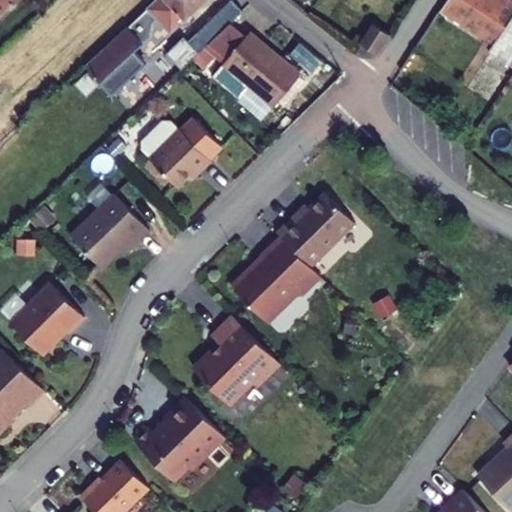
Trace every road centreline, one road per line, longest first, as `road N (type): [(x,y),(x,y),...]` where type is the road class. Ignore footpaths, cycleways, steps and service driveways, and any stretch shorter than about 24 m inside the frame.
road 1 (residential): [(351,93),(156,279),(93,408),(0,503)]
road 2 (residential): [(511,225),(428,176),(351,93)]
road 3 (residential): [(511,340),(391,505)]
road 4 (residential): [(369,78),(270,0)]
